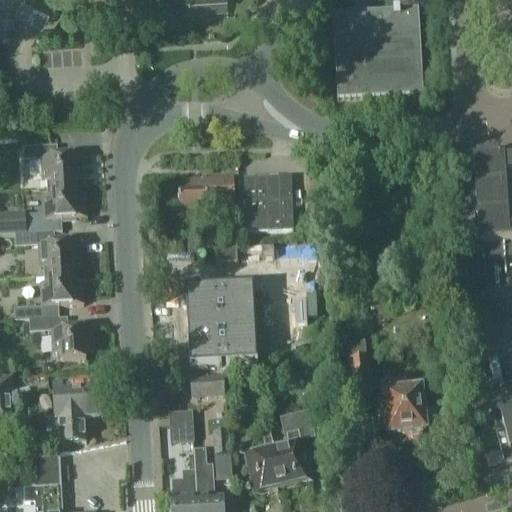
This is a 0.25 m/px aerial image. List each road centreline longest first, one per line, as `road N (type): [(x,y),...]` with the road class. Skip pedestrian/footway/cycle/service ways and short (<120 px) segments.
road 1 (tertiary): [(145,511),(125,148)]
road 2 (tertiary): [(125,148),(182,113),(340,138)]
road 3 (tertiary): [(260,82),(208,65),(173,73),(144,94),(125,148)]
road 4 (residential): [(125,148),(124,0)]
road 5 (residential): [(467,128),(462,0)]
road 6 (tertiary): [(467,128),(340,138)]
